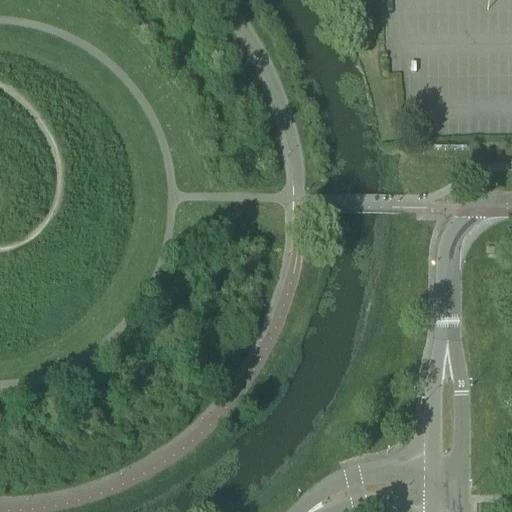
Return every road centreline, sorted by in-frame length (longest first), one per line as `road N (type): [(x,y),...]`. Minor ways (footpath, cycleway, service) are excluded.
road 1 (unclassified): [(461,466),(463,391),(444,274)]
road 2 (unclassified): [(444,274),(430,466)]
road 3 (tertiary): [(430,466),(369,472),(292,511)]
